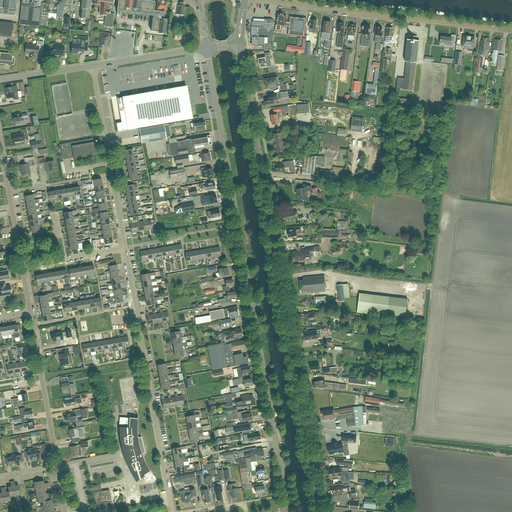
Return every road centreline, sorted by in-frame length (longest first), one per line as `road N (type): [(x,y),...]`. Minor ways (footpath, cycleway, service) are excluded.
road 1 (tertiary): [(321,511),(240,42)]
road 2 (unclassified): [(288,511),(206,48)]
road 3 (unclassified): [(511,31),(253,0)]
road 4 (residential): [(172,511),(135,306)]
road 5 (residential): [(124,248),(92,66)]
road 6 (residential): [(22,266),(0,145)]
